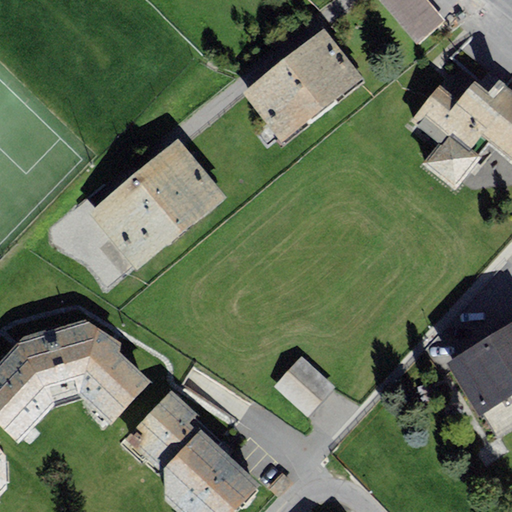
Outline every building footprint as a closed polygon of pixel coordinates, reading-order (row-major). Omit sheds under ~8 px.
[(446,20),(427,0),(378,0),(419,44),(446,20)] [(325,29),(243,95),(283,144),(365,78),(325,29)] [(448,113),(481,139),(511,163),(511,91),(498,81),(489,93),(474,81),(459,100),(448,113)] [(448,113),(459,100),(440,85),(412,120),(440,142),(423,164),(456,190),(482,157),(473,150),(481,139),(448,113)] [(228,197),(180,139),(90,214),(138,271),(228,197)] [(24,336),(0,362),(0,425),(19,444),(56,406),(81,398),(111,425),(151,383),(120,351),(121,343),(85,319),(24,336)] [(511,323),(447,362),(479,416),(511,396),(511,323)] [(274,387),(309,417),(335,388),(301,357),(274,387)] [(173,391),(124,442),(163,475),(165,499),(178,511),(233,511),(261,485),(192,421),(199,414),(173,391)]
